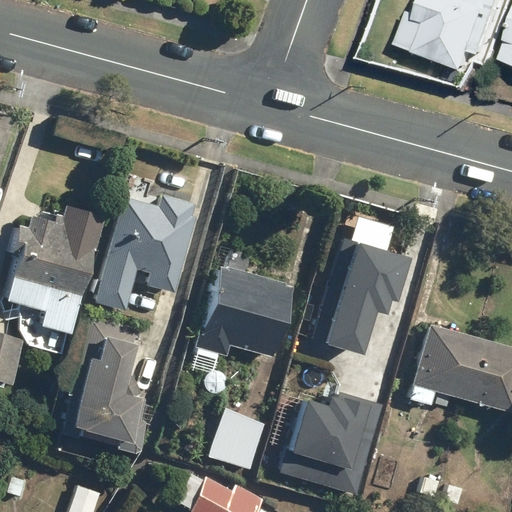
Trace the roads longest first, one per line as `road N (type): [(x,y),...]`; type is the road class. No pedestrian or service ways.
road 1 (tertiary): [(270,102),(0,30)]
road 2 (tertiary): [(511,169),(270,102)]
